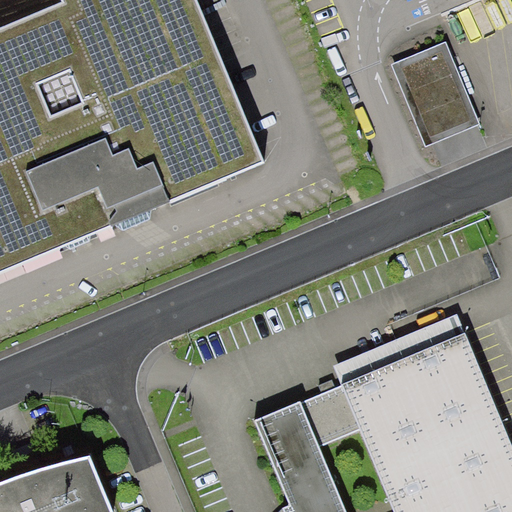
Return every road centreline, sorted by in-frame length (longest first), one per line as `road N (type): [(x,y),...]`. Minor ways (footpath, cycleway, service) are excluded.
road 1 (unclassified): [(0,385),(511,172)]
road 2 (unknown): [(250,0),(321,171)]
